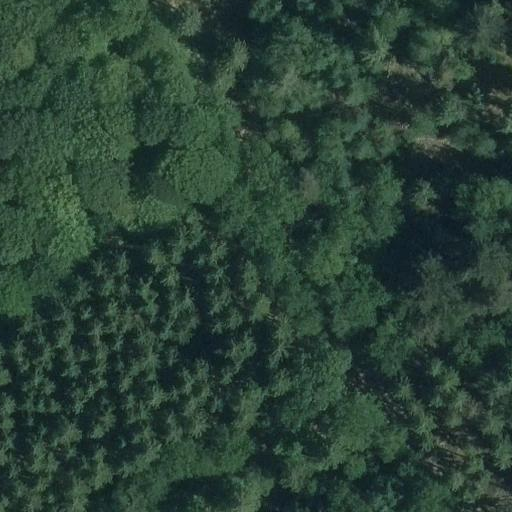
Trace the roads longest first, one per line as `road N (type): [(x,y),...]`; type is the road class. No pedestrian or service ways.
road 1 (track): [(161,0),(459,511)]
road 2 (track): [(511,296),(148,511)]
